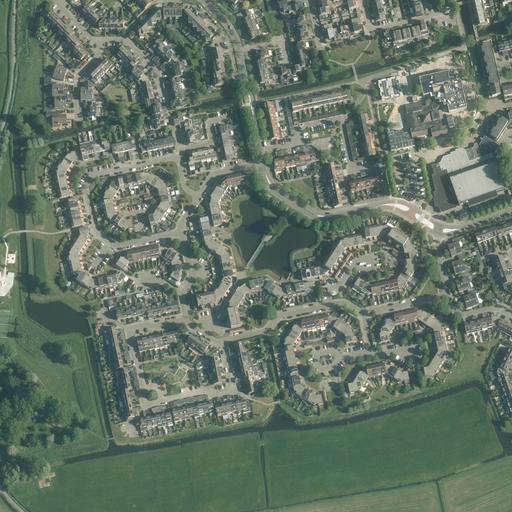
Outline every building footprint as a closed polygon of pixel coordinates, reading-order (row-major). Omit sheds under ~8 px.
[(145,0),(141,5),(145,10),(152,2),(150,0),(148,2),(146,0),(145,0)] [(228,0),(228,3),(232,3),(232,7),(235,9),(240,4),(236,0),(228,0)] [(282,4),(277,5),(279,11),(283,10),(283,8),(288,6),(287,4),(291,3),(291,0),(282,2),(282,4)] [(320,10),(328,9),(326,1),(321,2),(322,4),(319,5),(320,10)] [(482,1),(472,3),(478,27),(488,25),(482,1)] [(295,15),(295,13),(299,12),(298,10),(303,9),(302,3),(297,4),(297,6),(293,7),(294,13),(292,13),(293,16),(295,15)] [(355,9),(356,11),(359,11),(358,3),(356,3),(348,4),(348,5),(349,10),(355,9)] [(85,15),(86,17),(91,11),(93,10),(89,5),(80,14),(83,17),(85,15)] [(318,11),(320,19),(323,18),(323,16),(329,14),(328,9),(320,10),(318,11)] [(158,10),(153,14),(156,18),(156,21),(157,20),(161,21),(161,17),(164,17),(164,12),(162,11),(160,13),(158,10)] [(184,12),(182,12),(182,17),(185,17),(185,21),(189,21),(189,17),(192,14),(188,10),(185,13),(184,12)] [(241,15),(241,14),(236,16),(238,21),(243,19),(243,21),(248,19),(247,17),(252,15),(250,10),(248,11),(245,12),(246,14),(241,15)] [(89,22),(96,16),(91,11),(86,17),(84,19),(86,21),(87,20),(89,22)] [(47,18),(51,23),(56,17),(52,13),(48,16),(47,15),(44,18),(45,19),(47,18)] [(244,23),(240,25),(241,27),(250,24),(249,22),(254,20),(252,15),(247,17),(248,19),(243,21),(244,23)] [(96,24),(100,21),(100,20),(96,16),(89,22),(88,23),(91,25),(93,23),(95,25),(96,24)] [(56,17),(51,23),(49,25),(53,29),(55,27),(60,22),(56,17)] [(305,17),(300,18),(300,20),(295,21),(297,26),(301,25),(301,23),(310,22),(309,19),(305,20),(305,17)] [(361,17),(357,17),(358,20),(351,21),(352,26),(353,26),(360,25),(362,24),(361,17)] [(105,25),(105,29),(105,32),(108,32),(108,29),(111,29),(111,25),(115,21),(112,18),(110,18),(110,20),(107,23),(105,25)] [(241,27),(242,30),(246,28),(247,31),(252,29),(251,27),(256,25),(258,24),(257,19),(254,20),(249,22),(250,24),(241,27)] [(100,21),(96,24),(97,25),(99,25),(99,29),(105,29),(105,25),(107,23),(104,20),(101,22),(100,21)] [(111,25),(111,29),(111,32),(114,32),(114,29),(117,29),(117,25),(119,23),(116,20),(115,21),(111,25)] [(120,29),(123,29),(123,25),(125,23),(122,20),(119,23),(117,25),(117,29),(117,32),(120,32),(120,29)] [(202,21),(201,23),(197,26),(197,29),(197,33),(201,33),(202,33),(202,30),(205,27),(206,25),(202,21)] [(421,27),(419,28),(420,33),(421,36),(428,34),(430,33),(429,28),(427,29),(425,21),(420,23),(421,27)] [(55,27),(59,31),(65,26),(60,22),(55,27)] [(301,25),(297,26),(298,32),(302,31),(302,29),(307,28),(306,25),(311,24),(310,22),(301,23),(301,25)] [(65,26),(59,31),(64,35),(69,30),(71,28),(66,24),(65,26)] [(323,33),(325,32),(332,31),(332,30),(333,30),(331,25),(325,27),(325,24),(321,25),(323,33)] [(248,33),(244,35),(245,37),(254,34),(253,32),(258,31),(256,25),(251,27),(252,29),(247,31),(248,33)] [(353,26),(354,34),(359,33),(359,31),(362,30),(360,25),(353,26)] [(302,31),(298,32),(299,37),(304,36),(303,34),(312,32),(312,30),(308,30),(307,28),(302,29),(302,31)] [(73,34),(69,30),(64,35),(68,40),(71,36),(73,34)] [(382,31),(384,38),(381,39),(383,44),(385,43),(385,41),(392,39),(391,34),(389,34),(388,30),(382,31)] [(206,42),(210,42),(212,43),(213,43),(213,40),(215,37),(209,31),(206,35),(206,38),(206,40),(206,42)] [(254,34),(245,37),(246,40),(250,38),(251,41),(256,39),(255,38),(260,36),(258,31),(253,32),(254,34)] [(334,38),(332,31),(325,32),(326,38),(329,38),(329,40),(334,38)] [(304,36),(299,37),(300,42),(305,41),(305,40),(309,39),(309,36),(313,35),(312,32),(303,34),(304,36)] [(64,43),(68,48),(77,39),(75,36),(73,38),(71,36),(68,40),(64,43)] [(77,39),(68,48),(72,52),(78,47),(82,43),(77,39)] [(156,51),(157,52),(160,49),(159,47),(163,44),(159,40),(155,43),(156,45),(153,48),(152,47),(148,50),(152,54),(156,51)] [(483,71),(489,99),(498,97),(498,98),(504,97),(505,101),(511,99),(511,86),(499,89),(492,55),(494,54),(491,41),(478,44),(479,45),(477,45),(483,71)] [(305,43),(300,44),(291,46),(292,52),(297,51),(297,53),(302,52),(302,50),(306,49),(305,43)] [(160,49),(157,52),(159,54),(156,57),(158,59),(164,52),(163,51),(166,48),(163,44),(159,47),(160,49)] [(125,56),(123,55),(130,48),(128,46),(125,49),(123,47),(119,51),(121,52),(117,56),(121,60),(125,56)] [(168,46),(166,48),(163,51),(164,52),(158,59),(159,61),(163,58),(164,60),(168,56),(167,55),(172,50),(168,46)] [(72,52),(77,56),(82,51),(84,49),(82,47),(80,49),(78,47),(72,52)] [(132,50),(130,48),(123,55),(125,56),(121,60),(125,63),(128,60),(127,59),(131,55),(129,53),(132,50)] [(302,52),(297,53),(298,58),(303,57),(303,55),(308,54),(306,49),(302,50),(302,52)] [(163,65),(165,66),(172,60),(170,59),(174,55),(176,54),(176,53),(173,50),(172,50),(167,55),(168,56),(164,60),(166,62),(163,65)] [(81,60),(84,58),(86,60),(90,55),(86,51),(84,53),(82,51),(77,56),(81,60)] [(260,61),(265,59),(264,58),(269,57),(268,51),(263,52),(263,54),(255,56),(255,59),(259,58),(260,61)] [(131,55),(127,59),(128,60),(125,63),(129,67),(132,64),(131,62),(137,56),(136,54),(133,57),(131,55)] [(303,57),(298,58),(299,63),(304,62),(304,60),(309,59),(308,54),(303,55),(303,57)] [(170,65),(172,67),(177,66),(176,64),(181,63),(177,60),(178,59),(174,55),(170,59),(172,60),(165,66),(167,68),(170,65)] [(133,71),(136,68),(135,66),(138,63),(136,61),(139,58),(137,56),(131,62),(132,64),(129,67),(133,71)] [(106,66),(109,70),(110,71),(114,67),(109,62),(108,63),(105,60),(103,62),(100,59),(98,61),(104,68),(106,66)] [(265,59),(260,61),(260,62),(256,63),(256,66),(252,67),(253,69),(262,67),(261,66),(266,65),(265,59)] [(300,67),(301,69),(306,68),(305,66),(310,65),(309,59),(304,60),(304,62),(299,63),(300,67)] [(104,68),(98,61),(96,63),(99,66),(97,68),(101,71),(102,70),(105,73),(109,70),(106,66),(104,68)] [(168,71),(169,73),(178,72),(177,70),(182,69),(181,63),(176,64),(177,66),(172,67),(172,70),(168,71)] [(263,71),(267,70),(266,65),(261,66),(262,67),(253,69),(253,72),(257,71),(258,74),(263,73),(263,71)] [(138,69),(136,68),(133,71),(134,72),(130,76),(134,80),(138,76),(136,75),(143,68),(141,66),(138,69)] [(57,67),(55,73),(65,76),(67,70),(57,67)] [(101,71),(97,68),(95,70),(92,67),(90,69),(97,75),(98,74),(101,77),(105,73),(102,70),(101,71)] [(301,69),(300,67),(295,68),(295,69),(291,70),(292,76),(297,75),(296,73),(301,72),(300,69),(301,69)] [(138,76),(134,80),(138,83),(142,80),(140,79),(144,75),(142,73),(145,70),(143,68),(136,75),(138,76)] [(177,70),(178,72),(169,73),(169,76),(174,75),(174,78),(187,75),(185,68),(182,69),(177,70)] [(97,75),(90,69),(88,70),(91,73),(89,75),(93,79),(94,78),(97,81),(101,77),(98,74),(97,75)] [(264,76),(268,75),(267,70),(263,71),(263,73),(258,74),(258,76),(254,77),(255,80),(264,78),(264,76)] [(292,76),(291,70),(286,71),(286,70),(281,71),(282,76),(287,75),(287,79),(293,78),(292,76)] [(419,79),(423,97),(426,96),(427,99),(427,100),(434,98),(435,101),(435,102),(438,101),(439,104),(442,104),(443,104),(444,109),(444,110),(444,111),(445,111),(447,110),(448,110),(448,113),(449,113),(466,109),(467,109),(466,108),(461,81),(460,81),(457,81),(456,79),(456,78),(453,79),(453,78),(451,72),(419,79)] [(65,76),(55,73),(53,78),(64,81),(65,76)] [(146,77),(144,75),(140,79),(142,80),(138,83),(142,87),(146,86),(146,84),(151,83),(147,80),(149,78),(151,76),(149,74),(146,77)] [(269,81),(268,75),(264,76),(264,78),(255,80),(255,83),(260,82),(260,84),(265,83),(265,82),(269,81)] [(400,80),(399,77),(395,78),(390,79),(386,79),(386,80),(381,81),(377,81),(378,85),(379,85),(378,85),(379,89),(380,89),(379,90),(380,93),(381,97),(381,98),(381,101),(385,100),(390,99),(394,99),(394,98),(399,97),(403,97),(402,93),(401,93),(402,93),(401,89),(400,89),(401,88),(400,85),(399,81),(400,80)] [(179,79),(175,80),(175,82),(170,83),(171,88),(176,87),(176,85),(181,84),(179,79)] [(81,89),(81,95),(92,95),(92,89),(94,87),(89,82),(87,84),(85,84),(85,89),(81,89)] [(147,90),(152,89),(151,83),(146,84),(146,86),(142,87),(142,88),(139,89),(140,93),(148,92),(147,90)] [(176,87),(171,88),(173,94),(177,93),(177,91),(182,90),(181,84),(176,85),(176,87)] [(148,95),(153,94),(152,89),(147,90),(148,92),(140,93),(141,98),(149,97),(148,95)] [(346,92),(341,93),(341,90),(343,102),(351,100),(349,89),(345,90),(346,92)] [(177,93),(173,94),(174,99),(179,98),(178,96),(183,95),(182,90),(177,91),(177,93)] [(143,104),(145,103),(150,102),(150,100),(154,99),(153,94),(148,95),(149,97),(141,98),(143,104)] [(87,101),(87,104),(94,104),(94,100),(92,100),(92,95),(81,95),(81,101),(87,101)] [(179,98),(174,99),(174,102),(175,102),(175,104),(182,102),(181,101),(184,100),(183,95),(178,96),(179,98)] [(150,102),(145,103),(146,108),(151,107),(151,106),(155,105),(156,106),(161,105),(159,100),(155,101),(154,99),(150,100),(150,102)] [(294,100),(289,101),(290,104),(291,104),(293,113),(298,111),(296,100),(294,100)] [(272,102),(272,103),(264,105),(265,110),(276,108),(275,101),(272,102)] [(95,104),(94,104),(87,104),(84,104),(84,106),(85,107),(86,108),(87,107),(88,108),(88,114),(87,114),(87,118),(92,118),(92,117),(95,117),(95,118),(97,118),(97,117),(99,117),(99,111),(100,111),(100,108),(106,108),(106,104),(95,104)] [(162,111),(164,110),(166,110),(165,107),(161,108),(161,105),(156,106),(156,108),(151,109),(152,114),(157,113),(157,111),(162,110),(162,111)] [(152,114),(153,117),(153,119),(158,118),(158,117),(165,115),(164,110),(162,111),(162,110),(157,111),(157,113),(152,114)] [(442,111),(432,113),(433,121),(444,119),(442,111)] [(66,116),(59,116),(59,113),(47,113),(47,118),(53,118),(53,128),(59,128),(59,124),(66,124),(66,116)] [(166,121),(165,115),(158,117),(158,118),(153,119),(155,125),(159,124),(159,122),(166,121)] [(509,123),(509,122),(508,117),(504,118),(501,116),(500,117),(498,116),(486,134),(493,138),(496,140),(505,127),(506,128),(509,123)] [(179,123),(184,122),(183,117),(178,118),(178,120),(173,121),(175,126),(179,125),(180,125),(179,123)] [(168,120),(166,121),(159,122),(159,124),(155,125),(151,126),(153,131),(164,129),(163,127),(165,127),(164,124),(168,123),(168,120)] [(180,129),(185,128),(185,129),(190,128),(190,127),(194,126),(193,120),(188,121),(189,123),(184,124),(184,122),(179,123),(180,125),(179,125),(180,129)] [(181,133),(186,132),(186,135),(191,134),(191,132),(195,131),(194,126),(190,127),(190,128),(185,129),(185,130),(183,130),(180,130),(181,133)] [(229,126),(220,128),(215,129),(216,135),(221,134),(221,135),(226,134),(226,132),(230,131),(229,126)] [(432,137),(448,135),(447,127),(431,129),(432,137)] [(394,130),(388,131),(392,152),(416,147),(414,141),(410,142),(409,133),(404,134),(403,131),(394,133),(394,130)] [(191,134),(186,135),(187,140),(192,139),(192,137),(197,136),(195,131),(191,132),(191,134)] [(231,137),(230,131),(226,132),(226,134),(221,135),(222,138),(217,139),(218,141),(227,139),(227,138),(231,137)] [(192,139),(187,140),(189,146),(193,144),(193,143),(198,142),(197,136),(192,137),(192,139)] [(130,146),(132,155),(134,155),(133,150),(136,150),(135,145),(133,137),(126,139),(127,142),(128,146),(130,146)] [(233,142),(231,137),(227,138),(227,139),(218,141),(219,144),(223,143),(223,146),(228,145),(228,143),(233,142)] [(494,155),(499,146),(495,143),(484,137),(483,140),(481,138),(479,140),(481,141),(479,145),(479,146),(481,149),(483,148),(492,154),(494,155)] [(168,143),(169,148),(174,147),(173,142),(171,142),(170,138),(165,139),(166,143),(168,143)] [(162,144),(164,149),(169,148),(168,143),(166,143),(165,139),(160,140),(161,145),(162,144)] [(157,145),(158,150),(164,149),(162,144),(161,145),(160,140),(154,141),(155,146),(157,145)] [(107,141),(101,142),(102,147),(104,147),(106,156),(109,155),(108,151),(111,150),(109,142),(107,142),(107,141)] [(152,146),(153,151),(158,150),(157,145),(155,146),(154,141),(149,142),(150,147),(152,146)] [(101,142),(96,143),(97,148),(99,148),(100,153),(103,152),(103,156),(106,156),(104,147),(102,147),(101,142)] [(124,147),(126,152),(128,152),(129,156),(132,155),(130,146),(128,146),(127,142),(122,143),(123,148),(124,147)] [(150,147),(149,142),(144,143),(145,148),(147,148),(148,152),(153,151),(152,146),(150,147)] [(228,145),(223,146),(224,148),(220,149),(220,152),(229,150),(229,148),(234,147),(233,142),(228,143),(228,145)] [(81,152),(82,156),(83,161),(89,160),(88,155),(89,155),(88,150),(87,151),(86,146),(85,143),(80,144),(81,152)] [(96,143),(91,145),(92,149),(94,149),(96,158),(98,157),(97,153),(100,153),(99,148),(97,148),(96,143)] [(123,148),(122,143),(116,144),(117,149),(119,148),(121,157),(124,157),(123,153),(126,152),(124,147),(123,148)] [(145,148),(144,143),(138,144),(139,149),(141,149),(142,154),(148,152),(147,148),(145,148)] [(117,149),(116,144),(111,145),(113,154),(115,154),(118,154),(118,158),(121,157),(119,148),(117,149)] [(474,148),(471,149),(475,160),(482,157),(477,144),(473,145),(474,148)] [(93,159),(96,158),(94,149),(92,149),(91,145),(86,146),(87,151),(88,150),(89,155),(92,154),(93,159)] [(235,153),(234,147),(229,148),(229,150),(220,152),(221,155),(225,154),(226,156),(230,155),(230,154),(235,153)] [(217,158),(216,153),(214,154),(213,149),(208,150),(209,155),(211,154),(212,159),(212,161),(217,160),(217,158)] [(308,149),(311,163),(319,161),(318,155),(315,156),(314,153),(311,154),(310,149),(308,149)] [(469,162),(475,160),(471,149),(465,151),(469,162)] [(209,155),(208,150),(202,151),(203,156),(205,156),(206,161),(212,159),(211,154),(209,155)] [(440,163),(438,164),(441,172),(446,170),(455,195),(459,207),(467,204),(469,208),(498,198),(497,194),(505,191),(492,154),(482,157),(475,160),(469,162),(465,151),(464,151),(461,150),(450,154),(450,155),(443,157),(441,161),(439,160),(439,161),(441,162),(440,163)] [(202,151),(197,152),(198,157),(200,157),(201,162),(206,161),(205,156),(203,156),(202,151)] [(68,155),(66,158),(73,163),(78,162),(76,155),(76,152),(71,153),(71,155),(68,155)] [(198,157),(197,152),(192,154),(193,158),(195,158),(196,163),(201,162),(200,157),(198,157)] [(230,155),(226,156),(226,159),(222,160),(223,163),(232,161),(231,159),(236,158),(235,153),(230,154),(230,155)] [(70,167),(70,168),(72,169),(73,167),(71,166),(73,163),(66,158),(65,158),(63,161),(62,160),(61,161),(70,167)] [(68,171),(68,170),(70,168),(70,167),(61,161),(60,162),(61,162),(60,165),(59,165),(68,171)] [(335,171),(335,172),(338,171),(338,169),(335,170),(334,166),(331,166),(330,163),(324,165),(326,173),(335,171)] [(433,169),(434,175),(441,172),(438,164),(433,166),(434,169),(433,169)] [(56,176),(56,177),(66,175),(67,172),(69,173),(71,171),(68,170),(68,171),(59,165),(58,166),(59,166),(57,169),(58,170),(56,173),(57,176),(56,176)] [(437,207),(439,208),(441,210),(445,205),(444,203),(448,202),(449,201),(447,197),(455,195),(446,170),(441,172),(434,175),(431,176),(435,192),(433,193),(435,204),(436,203),(437,205),(438,206),(437,207)] [(148,187),(150,189),(151,186),(150,186),(156,177),(155,176),(155,177),(152,175),(151,176),(148,174),(145,175),(146,183),(149,185),(148,187)] [(150,186),(151,186),(153,188),(154,188),(160,179),(159,178),(158,179),(156,178),(156,177),(150,186)] [(109,186),(108,187),(117,193),(117,194),(119,195),(120,193),(118,192),(120,189),(118,179),(118,181),(115,181),(113,184),(112,183),(110,186),(109,186)] [(158,191),(166,189),(165,185),(163,184),(163,183),(160,181),(161,180),(160,179),(154,188),(153,188),(152,190),(153,190),(154,191),(155,189),(158,191)] [(218,186),(227,192),(228,191),(227,191),(229,188),(227,179),(222,183),(220,182),(219,185),(218,186)] [(216,184),(215,186),(217,187),(216,189),(215,190),(224,195),(226,193),(227,193),(227,192),(218,186),(219,185),(216,184)] [(106,190),(115,196),(116,195),(117,194),(117,193),(108,187),(109,187),(107,190),(106,190)] [(214,188),(213,190),(215,191),(213,194),(222,200),(223,199),(222,198),(224,195),(215,190),(216,189),(214,188)] [(103,202),(103,203),(113,201),(113,200),(114,197),(117,199),(118,197),(116,195),(115,196),(106,190),(105,191),(106,192),(104,195),(105,196),(104,199),(104,202),(103,202)] [(211,198),(211,201),(210,205),(219,203),(221,200),(222,201),(222,200),(213,194),(210,198),(211,198)] [(170,202),(161,204),(159,207),(157,206),(155,207),(158,209),(158,208),(168,214),(168,213),(167,212),(169,209),(168,208),(170,206),(169,202),(170,202)] [(468,208),(469,213),(483,209),(482,204),(468,208)] [(114,208),(114,209),(104,212),(104,213),(105,212),(106,216),(107,216),(107,215),(115,214),(115,210),(117,210),(117,208),(114,208)] [(158,209),(156,211),(156,212),(165,218),(166,217),(165,216),(166,213),(167,214),(168,214),(158,208),(158,209)] [(155,224),(159,223),(160,220),(161,221),(164,218),(165,219),(165,218),(156,212),(156,211),(154,209),(153,211),(155,213),(153,216),(155,225),(156,225),(155,224)] [(112,225),(113,225),(119,216),(120,217),(121,215),(120,213),(118,216),(115,214),(107,215),(107,216),(108,219),(111,221),(110,222),(113,224),(112,225)] [(149,217),(151,227),(152,227),(152,226),(155,225),(153,216),(150,216),(149,214),(147,214),(148,217),(149,217)] [(116,227),(117,228),(123,219),(122,218),(120,217),(119,216),(113,225),(114,224),(117,226),(116,227)] [(122,228),(125,230),(128,229),(129,231),(127,221),(124,219),(125,217),(123,216),(122,218),(123,219),(117,228),(118,228),(119,227),(122,229),(122,228)] [(506,225),(505,223),(502,224),(502,225),(500,225),(501,227),(504,236),(509,234),(506,225)] [(376,227),(373,228),(375,237),(376,237),(378,237),(379,239),(381,239),(380,236),(379,236),(377,226),(376,226),(376,227)] [(387,241),(389,239),(388,238),(394,229),(393,228),(392,229),(389,227),(388,228),(385,227),(382,227),(382,226),(384,236),(387,237),(385,240),(387,241)] [(369,227),(368,228),(371,238),(372,238),(374,238),(374,240),(377,240),(376,237),(375,237),(373,228),(370,228),(369,227)] [(504,236),(501,227),(496,229),(495,229),(498,237),(498,238),(504,236)] [(79,232),(80,235),(87,240),(87,239),(88,233),(90,233),(89,228),(79,230),(78,231),(78,232),(79,232)] [(368,228),(367,228),(368,229),(364,230),(366,239),(369,239),(370,241),(372,241),(372,238),(371,238),(368,228)] [(394,228),(394,229),(388,238),(389,239),(394,242),(393,244),(395,246),(396,244),(395,243),(401,234),(402,233),(394,228)] [(495,228),(490,230),(493,238),(498,237),(495,229),(496,229),(495,228)] [(488,240),(493,238),(490,230),(485,231),(488,240)] [(485,231),(480,233),(483,242),(488,240),(485,231)] [(477,244),(483,242),(480,233),(474,235),(477,244)] [(399,245),(403,248),(407,241),(408,241),(408,240),(402,235),(402,234),(401,234),(395,243),(396,244),(399,245)] [(86,244),(86,243),(88,241),(90,243),(91,241),(89,239),(88,240),(87,239),(87,240),(80,235),(78,238),(77,237),(77,238),(86,244)] [(359,246),(357,236),(356,236),(356,237),(352,238),(355,247),(356,247),(358,247),(358,249),(361,249),(360,246),(359,246)] [(344,241),(341,242),(339,244),(337,244),(346,249),(349,249),(350,251),(352,251),(351,248),(350,248),(348,237),(347,238),(347,239),(344,240),(344,241)] [(355,247),(352,238),(349,238),(349,237),(348,237),(350,248),(351,248),(353,248),(354,250),(356,250),(356,247),(355,247)] [(77,240),(75,242),(83,248),(84,247),(85,245),(87,246),(88,245),(86,243),(86,244),(77,238),(76,239),(77,240)] [(452,240),(452,241),(453,244),(448,246),(450,252),(460,248),(458,243),(460,242),(459,238),(452,240)] [(217,244),(218,244),(219,242),(217,241),(216,243),(213,241),(203,243),(204,243),(205,243),(206,246),(208,248),(208,249),(212,252),(217,244)] [(411,243),(408,241),(407,241),(403,248),(404,251),(401,252),(402,254),(404,253),(404,252),(415,250),(414,249),(413,249),(413,246),(411,246),(411,243)] [(86,248),(84,247),(83,248),(75,242),(73,245),(72,245),(72,246),(81,251),(83,249),(85,250),(86,248)] [(215,254),(221,246),(222,247),(223,245),(221,243),(220,245),(218,244),(217,244),(212,252),(215,254)] [(346,249),(337,244),(333,251),(332,250),(331,251),(341,257),(340,258),(342,259),(343,257),(341,256),(344,252),(346,249)] [(72,247),(70,250),(78,255),(80,253),(82,254),(84,252),(81,251),(72,246),(71,247),(72,247)] [(215,254),(219,257),(227,255),(224,250),(225,249),(222,247),(221,246),(215,254)] [(163,260),(169,251),(165,248),(164,250),(158,248),(160,257),(163,259),(162,260),(163,260)] [(460,248),(450,252),(452,257),(457,255),(458,258),(465,256),(464,253),(462,253),(460,248)] [(68,261),(69,262),(79,260),(80,261),(82,260),(82,258),(79,259),(78,255),(70,250),(71,251),(69,254),(70,257),(69,257),(69,261),(68,261)] [(402,258),(405,258),(405,257),(414,255),(414,251),(415,251),(415,250),(404,252),(404,253),(405,256),(402,256),(402,258)] [(169,251),(163,260),(164,261),(165,260),(167,262),(173,253),(174,254),(175,252),(173,251),(172,253),(169,251)] [(331,251),(331,252),(332,252),(328,258),(327,257),(327,258),(336,264),(335,266),(337,267),(338,265),(336,264),(340,258),(341,257),(331,251)] [(168,262),(171,264),(176,257),(177,256),(179,254),(177,253),(176,255),(174,254),(173,253),(167,262),(167,263),(168,263),(168,262)] [(121,258),(119,261),(118,262),(128,268),(128,267),(127,266),(129,263),(127,255),(122,259),(121,258)] [(403,261),(403,262),(403,263),(406,262),(406,261),(417,259),(416,258),(415,258),(414,255),(405,257),(405,258),(406,260),(403,261)] [(465,256),(458,258),(459,261),(451,264),(453,269),(464,266),(462,261),(466,259),(465,256)] [(495,265),(504,262),(502,256),(493,259),(495,265)] [(180,262),(176,257),(171,264),(172,268),(171,268),(171,269),(182,267),(182,266),(181,262),(180,262)] [(330,273),(332,275),(334,273),(331,271),(335,266),(336,264),(327,258),(326,258),(322,265),(323,267),(330,271),(330,272),(331,272),(330,273)] [(118,262),(119,261),(117,259),(115,261),(118,263),(116,266),(124,271),(126,268),(127,269),(128,268),(118,262)] [(495,265),(497,270),(506,267),(504,262),(495,265)] [(404,269),(413,276),(414,275),(413,274),(415,271),(414,270),(416,267),(415,264),(407,265),(405,269),(403,267),(401,269),(404,270),(404,269)] [(182,267),(171,269),(171,270),(172,270),(173,273),(182,271),(182,272),(183,271),(182,268),(185,267),(184,265),(182,266),(182,267)] [(320,280),(321,280),(322,280),(321,277),(320,277),(318,266),(317,267),(317,268),(314,268),(316,278),(319,277),(320,280)] [(325,275),(327,273),(330,272),(330,271),(323,267),(319,267),(319,266),(318,266),(320,277),(321,277),(325,276),(325,275)] [(464,266),(453,269),(455,275),(461,273),(462,276),(468,274),(467,271),(466,271),(464,266)] [(506,267),(497,270),(499,275),(508,272),(506,267)] [(404,270),(402,272),(402,273),(410,279),(412,276),(413,276),(404,269),(404,270)] [(173,273),(171,277),(173,279),(171,282),(176,285),(178,282),(179,283),(182,278),(180,278),(182,272),(182,271),(173,273)] [(401,274),(400,276),(399,277),(409,283),(409,282),(408,281),(410,279),(402,273),(402,272),(400,271),(399,273),(401,274)] [(118,284),(121,283),(123,281),(124,281),(126,278),(127,279),(128,278),(118,272),(116,276),(118,284)] [(499,275),(501,280),(509,277),(508,272),(499,275)] [(79,284),(80,285),(86,276),(87,276),(88,274),(86,273),(85,275),(82,273),(73,275),(74,275),(75,278),(77,280),(77,281),(80,283),(79,284)] [(118,287),(118,284),(116,276),(112,277),(112,274),(110,275),(110,277),(111,277),(113,287),(117,286),(117,287),(118,287)] [(468,274),(462,276),(463,279),(455,282),(457,287),(469,283),(470,283),(468,278),(470,277),(468,274)] [(90,275),(89,278),(90,278),(84,287),(84,288),(85,287),(88,289),(89,288),(92,290),(95,289),(95,290),(96,290),(94,281),(91,279),(92,277),(90,275)] [(110,287),(113,287),(111,277),(110,277),(108,278),(107,275),(105,276),(106,278),(107,278),(109,289),(110,288),(110,287)] [(399,278),(397,281),(399,289),(402,288),(404,286),(405,286),(407,283),(408,284),(409,283),(399,277),(400,276),(398,275),(397,277),(399,278)] [(90,278),(89,278),(87,276),(86,276),(80,285),(81,286),(82,285),(84,286),(83,287),(84,287),(90,278)] [(101,276),(101,279),(102,279),(104,288),(108,288),(108,289),(109,289),(107,278),(106,278),(104,279),(103,276),(101,276)] [(354,288),(357,290),(363,282),(362,281),(359,279),(360,277),(358,276),(357,278),(359,279),(357,281),(353,288),(354,289),(354,288)] [(96,277),(97,280),(98,280),(100,291),(101,290),(101,289),(104,288),(102,279),(101,279),(99,280),(99,277),(96,277)] [(224,279),(221,283),(230,288),(232,284),(231,283),(232,277),(224,279)] [(501,280),(502,285),(511,282),(509,277),(501,280)] [(362,281),(363,282),(357,290),(360,292),(360,293),(366,284),(365,283),(364,282),(365,280),(363,279),(362,281)] [(274,284),(268,294),(269,294),(269,293),(272,295),(277,287),(277,286),(275,285),(276,283),(274,281),(273,284),(274,284)] [(369,295),(372,295),(370,286),(367,285),(369,283),(367,281),(365,283),(366,284),(360,293),(361,294),(362,293),(365,295),(366,294),(369,295)] [(269,283),(266,282),(263,282),(265,290),(268,292),(267,293),(268,294),(274,284),(273,284),(270,282),(269,283)] [(504,291),(509,293),(511,287),(511,283),(511,282),(502,285),(504,291)] [(228,291),(230,288),(221,283),(219,286),(227,292),(227,293),(229,294),(230,292),(228,291)] [(469,283),(457,287),(459,293),(467,290),(468,293),(474,291),(473,287),(471,288),(469,283)] [(284,299),(281,289),(278,287),(280,285),(278,284),(277,286),(277,287),(272,295),(271,296),(272,297),(273,296),(276,298),(277,296),(280,298),(283,297),(283,299),(284,299)] [(237,291),(236,292),(245,298),(246,297),(245,297),(247,294),(245,285),(245,286),(240,289),(239,288),(237,291)] [(226,295),(227,293),(227,292),(219,286),(217,290),(225,295),(224,296),(226,298),(228,296),(226,295)] [(222,300),(224,296),(225,295),(217,290),(214,294),(216,302),(221,299),(222,300)] [(234,296),(242,301),(244,299),(245,299),(245,298),(236,292),(237,291),(235,290),(233,292),(236,293),(234,295),(234,296)] [(474,291),(468,293),(469,296),(463,298),(465,304),(477,299),(474,291)] [(205,296),(207,306),(208,305),(215,304),(216,306),(218,306),(217,303),(216,304),(216,302),(214,294),(205,296)] [(231,300),(241,306),(241,305),(240,304),(242,301),(234,296),(234,295),(232,294),(231,296),(233,297),(231,300)] [(209,308),(208,305),(207,306),(205,296),(196,298),(198,308),(203,306),(206,306),(207,308),(209,308)] [(467,309),(477,305),(479,305),(477,299),(465,304),(467,309)] [(241,306),(231,300),(229,304),(230,304),(229,311),(237,309),(239,306),(240,307),(241,306)] [(240,318),(240,317),(239,317),(237,309),(229,311),(227,311),(227,310),(225,311),(225,313),(228,312),(229,319),(229,320),(240,318)] [(420,312),(416,312),(418,321),(422,323),(428,314),(427,313),(426,314),(423,312),(422,313),(420,312)] [(425,328),(427,326),(425,325),(431,317),(428,315),(429,314),(428,314),(422,323),(425,325),(423,327),(425,328)] [(333,328),(339,319),(338,318),(338,319),(334,317),(334,319),(331,317),(328,317),(329,326),(333,328)] [(394,317),(391,318),(389,321),(388,320),(386,323),(385,322),(384,323),(393,329),(396,325),(394,317)] [(427,326),(428,327),(429,328),(435,319),(434,318),(434,319),(431,317),(425,325),(427,326)] [(490,318),(492,328),(496,328),(501,320),(496,317),(490,318)] [(241,326),(240,322),(239,319),(240,319),(240,318),(229,320),(229,319),(226,319),(227,322),(230,321),(230,324),(231,329),(242,327),(242,325),(241,326)] [(333,328),(336,330),(337,331),(342,322),(344,320),(340,318),(339,319),(333,328)] [(430,329),(433,330),(444,328),(441,328),(441,325),(438,323),(439,322),(435,320),(436,319),(435,319),(429,328),(428,327),(427,330),(429,331),(430,329)] [(504,321),(501,320),(496,328),(496,329),(501,332),(506,321),(504,320),(504,321)] [(501,332),(506,334),(510,324),(508,323),(508,322),(506,321),(501,332)] [(338,331),(340,333),(341,333),(347,324),(346,323),(345,324),(342,322),(337,331),(336,330),(335,332),(336,333),(338,331)] [(466,324),(466,322),(464,323),(464,324),(466,333),(467,335),(472,334),(469,323),(466,324)] [(292,328),(291,329),(300,335),(303,332),(301,323),(298,324),(296,327),(295,326),(293,329),(292,328)] [(393,329),(384,323),(384,324),(384,325),(383,328),(391,333),(392,332),(393,329)] [(338,335),(340,336),(342,334),(344,336),(350,327),(347,325),(348,324),(347,324),(341,333),(340,333),(338,335)] [(105,336),(116,334),(121,332),(120,330),(118,331),(116,331),(115,327),(103,329),(105,336)] [(350,327),(344,336),(345,340),(356,338),(356,337),(355,337),(354,333),(353,334),(352,330),(349,329),(350,327)] [(381,332),(379,335),(380,338),(379,339),(389,337),(390,334),(392,335),(394,333),(392,332),(391,333),(383,328),(382,327),(381,328),(382,329),(380,332),(381,332)] [(290,334),(298,339),(297,340),(299,341),(301,339),(298,338),(300,335),(291,329),(290,330),(291,331),(290,334)] [(296,342),(297,340),(298,339),(290,334),(288,336),(287,336),(286,337),(295,343),(296,342)] [(186,344),(190,347),(195,339),(191,336),(186,344)] [(295,344),(297,345),(298,343),(296,342),(295,343),(286,337),(286,338),(287,338),(285,341),(286,342),(284,345),(285,348),(293,347),(295,344)] [(346,345),(356,343),(355,339),(356,339),(356,338),(345,340),(346,343),(344,344),(344,346),(347,346),(346,345)] [(195,339),(190,347),(189,349),(193,351),(199,342),(195,339)] [(197,354),(199,352),(204,345),(199,342),(193,351),(197,354)] [(245,348),(244,343),(239,344),(238,343),(233,344),(234,348),(231,349),(232,351),(236,350),(245,348)] [(208,348),(204,345),(199,352),(203,355),(204,354),(206,356),(209,351),(207,349),(208,348)] [(284,354),(285,358),(295,355),(294,354),(294,352),(297,352),(296,349),(294,350),(294,351),(283,353),(283,354),(284,354)] [(434,354),(433,355),(432,356),(435,357),(435,356),(445,362),(445,361),(444,361),(446,358),(445,357),(447,354),(446,351),(448,351),(448,350),(438,353),(436,355),(434,354)] [(113,360),(121,358),(121,356),(124,355),(126,354),(125,352),(120,353),(109,356),(110,361),(113,360)] [(298,356),(297,355),(297,354),(294,354),(295,355),(285,358),(286,361),(285,361),(285,362),(296,360),(295,359),(295,357),(298,356)] [(435,356),(435,357),(433,359),(433,360),(441,366),(443,363),(444,363),(445,362),(435,356)] [(298,358),(295,359),(296,360),(285,362),(285,363),(286,363),(287,366),(297,364),(296,363),(296,361),(298,360),(298,358)] [(433,359),(431,358),(430,360),(432,361),(431,363),(430,364),(440,370),(440,369),(439,368),(441,366),(433,360),(433,359)] [(511,362),(504,358),(501,363),(510,367),(511,362)] [(429,362),(428,363),(430,365),(428,368),(430,377),(430,376),(433,375),(435,372),(436,373),(438,370),(439,371),(440,370),(430,364),(431,363),(429,362)] [(287,370),(287,371),(298,369),(297,368),(297,365),(299,365),(299,363),(296,363),(297,364),(287,366),(288,370),(287,370)] [(510,367),(501,363),(499,368),(507,372),(510,367)] [(390,367),(384,366),(386,374),(389,376),(388,377),(389,378),(390,377),(395,368),(394,368),(391,366),(390,367)] [(393,380),(399,371),(400,372),(401,369),(399,368),(398,370),(396,369),(397,367),(395,366),(394,368),(395,368),(390,377),(393,379),(392,380),(393,380)] [(298,373),(298,372),(298,370),(300,369),(300,367),(297,368),(298,369),(287,371),(287,372),(288,372),(289,375),(298,373)] [(492,380),(496,379),(498,378),(507,375),(507,372),(499,368),(496,367),(493,373),(493,372),(489,374),(492,380)] [(132,371),(132,369),(116,372),(117,377),(128,375),(128,372),(130,372),(130,371),(132,371)] [(366,381),(368,378),(366,370),(361,373),(360,372),(358,375),(358,376),(366,382),(367,383),(367,382),(366,381)] [(288,379),(289,380),(299,378),(299,376),(299,374),(301,374),(301,371),(298,372),(298,373),(289,375),(290,379),(288,379)] [(403,373),(400,372),(399,371),(393,380),(394,381),(394,380),(398,382),(398,381),(401,382),(404,382),(405,383),(403,373)] [(357,377),(356,379),(355,380),(364,386),(365,385),(364,385),(366,382),(358,376),(358,375),(356,374),(355,376),(357,377)] [(498,378),(500,383),(510,380),(510,378),(508,378),(507,375),(498,378)] [(354,381),(353,384),(354,392),(358,392),(360,389),(361,390),(363,386),(364,387),(364,386),(355,380),(356,379),(354,378),(352,380),(354,381)] [(292,389),(293,388),(301,386),(301,383),(303,382),(303,380),(300,381),(300,382),(291,384),(292,389)] [(510,380),(500,383),(498,384),(500,389),(502,388),(511,385),(510,382),(511,382),(510,380)] [(348,385),(347,383),(345,383),(345,386),(348,385),(348,387),(348,388),(346,388),(347,395),(350,394),(350,396),(352,396),(351,393),(354,392),(353,384),(348,385)] [(502,388),(504,394),(511,390),(511,388),(511,385),(502,388)] [(306,390),(308,387),(306,386),(304,388),(301,386),(293,388),(294,392),(297,393),(296,395),(299,397),(298,398),(299,398),(305,389),(306,390)] [(308,391),(306,390),(305,389),(299,398),(300,399),(301,398),(304,400),(309,391),(310,392),(311,390),(309,389),(308,391)] [(306,402),(307,403),(313,394),(312,393),(310,392),(309,391),(304,400),(306,401),(306,402)] [(312,393),(313,394),(307,403),(308,404),(308,403),(311,405),(312,403),(315,405),(318,404),(318,406),(319,406),(317,396),(314,394),(315,392),(313,391),(312,393)] [(206,399),(207,404),(209,413),(210,415),(215,413),(212,403),(210,403),(209,401),(208,399),(206,399)] [(239,399),(239,402),(240,402),(242,411),(243,414),(251,412),(250,408),(247,408),(246,401),(242,402),(241,399),(239,399)] [(221,406),(222,415),(223,417),(228,416),(227,414),(226,405),(223,406),(222,401),(220,402),(221,406)] [(136,409),(133,409),(133,410),(124,412),(126,422),(133,421),(134,418),(133,412),(136,411),(136,409)]
